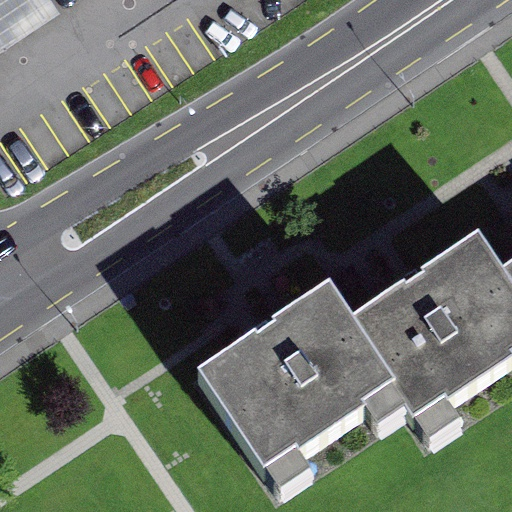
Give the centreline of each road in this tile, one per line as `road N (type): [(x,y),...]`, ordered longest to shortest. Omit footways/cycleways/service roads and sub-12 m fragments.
road 1 (secondary): [(0,298),(87,254),(482,0)]
road 2 (secondary): [(409,0),(66,218),(0,286)]
